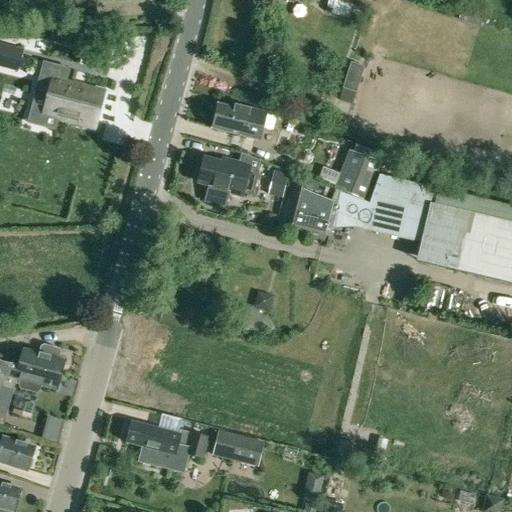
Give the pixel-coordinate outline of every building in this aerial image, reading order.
[(94,15),(93,0),(61,0),(62,16),(94,15)] [(366,9),(354,6),(351,16),(363,19),(366,9)] [(479,28),(484,13),(462,6),(457,21),(479,28)] [(0,44),(0,66),(16,71),(22,50),(0,44)] [(43,63),(35,96),(47,99),(42,115),(58,119),(94,128),(103,94),(82,88),(82,87),(73,85),(73,86),(65,84),(68,70),(43,63)] [(347,64),(339,90),(353,94),(361,68),(347,64)] [(218,106),(212,130),(241,137),(259,142),(262,128),(272,131),(276,117),(266,114),(265,116),(259,115),(248,112),(248,110),(233,107),(233,110),(218,106)] [(331,190),(330,191),(335,193),(362,203),(377,164),(345,152),(331,190)] [(198,172),(196,179),(198,181),(197,184),(207,186),(203,202),(225,207),(229,189),(251,194),(259,162),(238,154),(235,164),(221,161),(220,164),(203,160),(201,171),(198,172)] [(282,199),(287,175),(274,172),(268,196),(282,199)] [(295,176),(282,230),(324,240),(326,229),(335,193),(330,191),(331,190),(295,176)] [(0,352),(0,363),(6,365),(19,365),(59,376),(63,362),(58,360),(60,354),(58,351),(43,347),(40,349),(38,354),(24,350),(6,350),(6,351),(0,352)] [(55,391),(59,376),(19,365),(6,365),(0,363),(0,412),(6,414),(14,384),(18,385),(19,390),(36,395),(40,391),(41,387),(55,391)] [(130,423),(125,444),(141,448),(138,463),(182,474),(187,456),(201,460),(206,440),(179,433),(178,436),(130,423)] [(263,442),(219,431),(212,456),(256,468),(263,442)] [(382,460),(384,451),(387,438),(378,435),(373,458),(382,460)] [(0,464),(26,472),(27,469),(30,468),(32,462),(30,459),(33,448),(2,438),(0,443),(0,442),(0,464)] [(374,449),(339,441),(335,460),(371,467),(374,449)] [(0,510),(7,511),(13,511),(16,510),(18,503),(16,501),(19,490),(0,484),(0,510)] [(324,511),(341,511),(343,504),(326,501),(324,511)]
